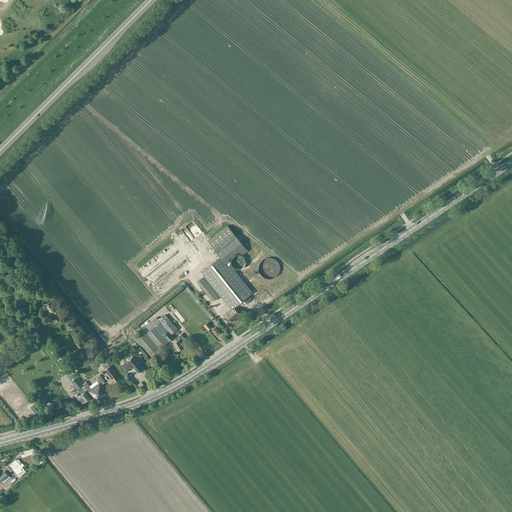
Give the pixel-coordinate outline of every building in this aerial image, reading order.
[(221,258),(219,259),(219,258),(201,272),(206,278),(230,308),(224,313),(227,316),(232,322),(241,315),(236,309),(235,309),(234,307),(241,301),(244,305),(252,298),(249,295),(252,292),(229,264),(230,264),(230,260),(228,258),(238,250),(241,254),(247,250),(227,225),(208,241),(221,258)] [(272,258),(270,257),(268,257),(266,258),(265,258),(263,259),(262,260),(260,262),(260,263),(259,265),(258,267),(258,269),(259,271),(259,272),(260,274),(261,275),(263,277),(264,278),(266,278),(267,279),(269,279),(271,279),(273,278),(274,277),(276,276),(277,275),(278,274),(278,273),(279,272),(280,270),(280,268),(280,267),(279,265),(279,263),(278,262),(277,260),(275,259),(274,258),(272,258)] [(218,296),(203,276),(196,281),(212,301),(218,296)] [(162,325),(160,322),(156,318),(134,337),(138,341),(151,356),(168,341),(173,337),(171,334),(178,329),(169,319),(162,325)] [(217,335),(220,332),(216,327),(212,330),(217,335)] [(174,343),(175,345),(173,346),(173,349),(174,350),(176,351),(178,350),(185,346),(182,342),(185,340),(181,334),(174,338),(176,341),(174,343)] [(143,369),(141,367),(133,357),(126,362),(121,366),(126,372),(133,367),(136,371),(138,373),(143,369)] [(120,378),(115,371),(112,368),(106,372),(114,383),(120,378)] [(72,381),(70,382),(75,387),(77,386),(83,393),(77,398),(82,404),(84,403),(85,404),(91,398),(89,396),(91,394),(83,384),(82,383),(76,376),(72,381)] [(86,381),(83,384),(91,394),(98,402),(103,400),(102,399),(106,396),(105,395),(108,393),(101,385),(105,382),(101,377),(90,386),(86,381)] [(34,417),(39,413),(33,406),(29,410),(34,417)] [(23,466),(21,464),(18,459),(17,460),(16,459),(6,467),(10,472),(13,470),(19,477),(26,471),(23,469),(24,469),(22,467),(23,466)] [(9,475),(8,476),(4,471),(0,474),(2,476),(0,477),(0,479),(2,481),(4,483),(10,477),(9,475)]
